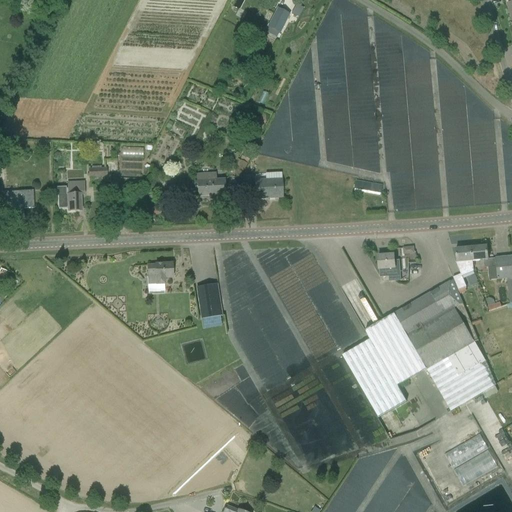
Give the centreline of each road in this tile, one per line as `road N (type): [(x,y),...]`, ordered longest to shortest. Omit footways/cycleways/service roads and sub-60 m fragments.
road 1 (tertiary): [(0,246),(511,217)]
road 2 (unclassified): [(511,116),(440,52),(360,0)]
